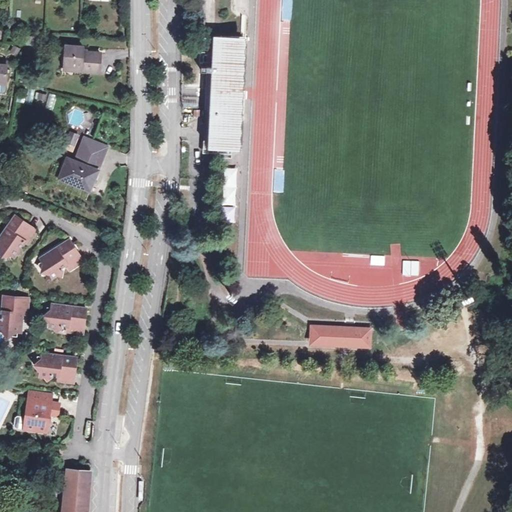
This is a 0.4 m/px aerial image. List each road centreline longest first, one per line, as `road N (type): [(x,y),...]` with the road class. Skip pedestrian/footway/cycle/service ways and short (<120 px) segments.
road 1 (tertiary): [(105,454),(140,166),(139,0)]
road 2 (residential): [(105,454),(76,450),(103,262),(88,239),(59,221),(15,202),(0,204)]
